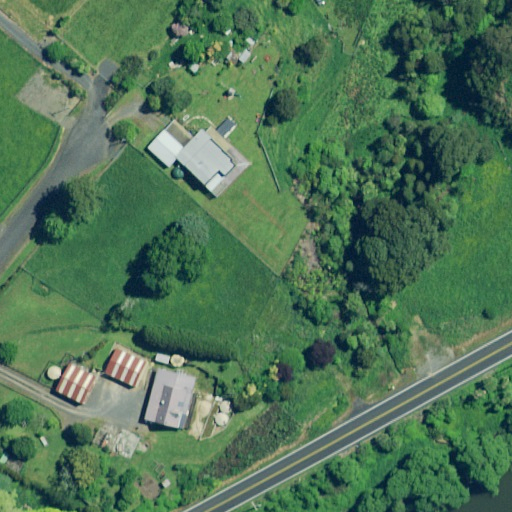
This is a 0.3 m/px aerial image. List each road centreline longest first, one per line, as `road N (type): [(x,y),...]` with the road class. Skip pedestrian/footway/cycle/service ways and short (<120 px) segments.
road 1 (tertiary): [(511,342),(202,511)]
road 2 (residential): [(0,245),(85,143)]
